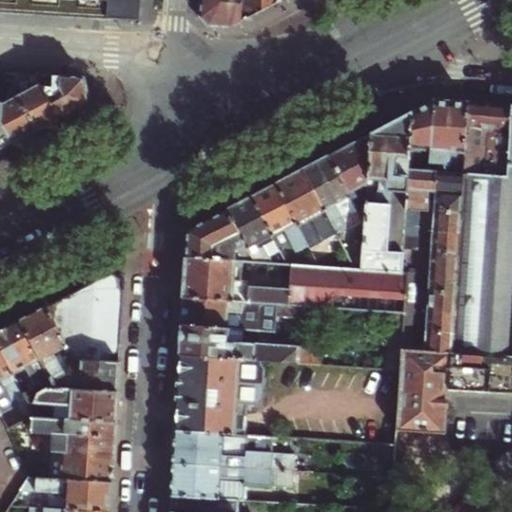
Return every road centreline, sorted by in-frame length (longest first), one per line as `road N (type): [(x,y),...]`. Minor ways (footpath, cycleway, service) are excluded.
road 1 (residential): [(140,511),(160,174)]
road 2 (secondary): [(205,112),(0,221)]
road 3 (secondary): [(0,258),(160,174)]
road 4 (residential): [(0,43),(169,52)]
road 5 (secondary): [(222,141),(367,63)]
road 6 (secondary): [(349,34),(205,112)]
road 7 (residential): [(511,74),(367,63)]
road 8 (secondary): [(367,63),(492,0)]
